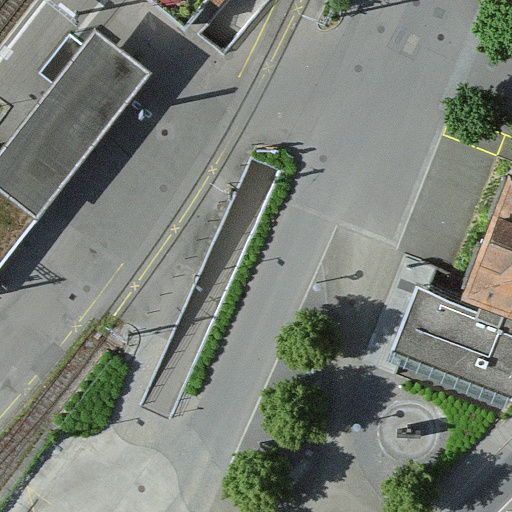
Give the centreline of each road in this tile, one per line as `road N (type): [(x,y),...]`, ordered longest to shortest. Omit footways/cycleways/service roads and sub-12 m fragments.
road 1 (residential): [(25,334),(212,123),(231,89),(412,50)]
road 2 (residential): [(412,50),(292,277)]
